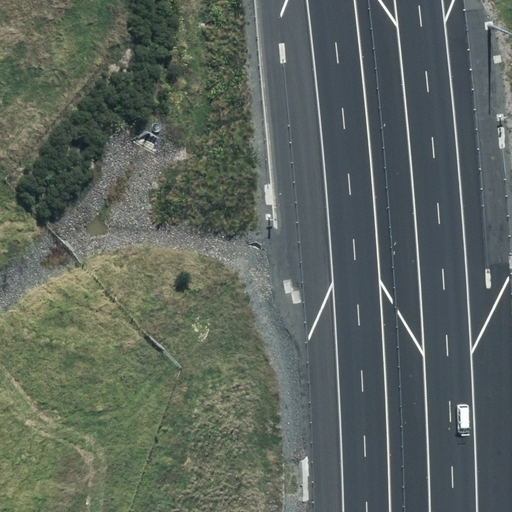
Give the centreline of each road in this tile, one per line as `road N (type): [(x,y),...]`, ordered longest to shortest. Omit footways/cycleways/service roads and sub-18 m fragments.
road 1 (motorway): [(368,511),(357,288),(329,0)]
road 2 (motorway): [(413,0),(427,120),(445,511)]
